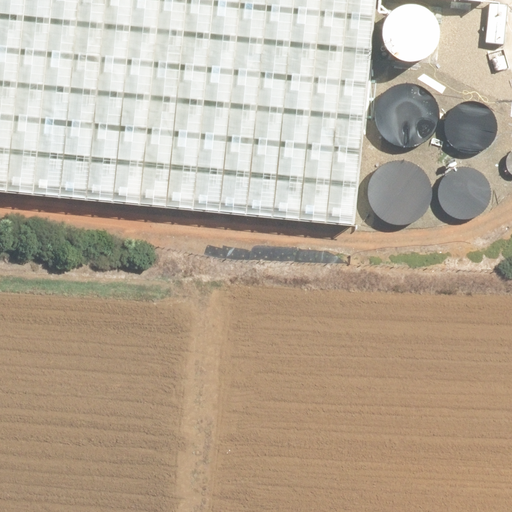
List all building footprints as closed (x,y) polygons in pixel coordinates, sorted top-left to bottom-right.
[(0,0),(0,203),(326,233),(343,15),(344,0),(0,0)] [(344,0),(343,15),(457,25),(459,0),(344,0)] [(433,121),(435,113),(434,105),(431,97),(425,91),(418,87),(410,86),(402,87),(395,90),(389,96),(385,103),(383,111),(384,119),(387,126),(393,132),(400,136),(408,138),(416,137),(423,133),(429,128),(433,121)] [(494,139),(496,131),(495,123),(492,115),(486,109),(479,105),(471,104),(463,105),(456,108),(450,114),(446,121),(444,129),(445,137),(448,144),(454,150),(461,154),(469,156),(477,155),(484,151),(490,146),(494,139)] [(425,201),(426,193),(425,185),(422,178),(417,172),(409,168),(401,166),(393,167),(386,171),(380,176),(376,183),(374,191),(375,199),(379,207),(384,213),(391,217),(399,218),(407,217),(415,214),(421,209),(425,201)] [(484,209),(486,201),(485,193),(481,186),(476,180),(469,176),(461,174),(453,175),(445,178),(439,184),(435,191),(434,199),(435,207),(438,214),(444,220),(451,224),(459,226),(467,225),(474,222),(480,216),(484,209)]
